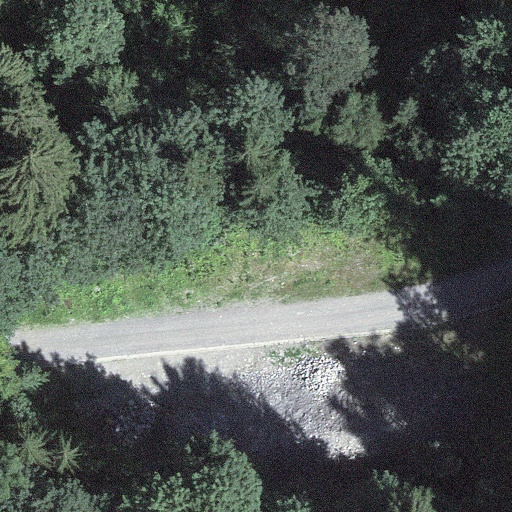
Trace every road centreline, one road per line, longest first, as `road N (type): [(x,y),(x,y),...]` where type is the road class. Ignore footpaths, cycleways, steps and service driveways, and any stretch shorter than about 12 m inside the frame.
road 1 (track): [(0,50),(170,136),(449,197),(502,222),(505,293)]
road 2 (track): [(0,353),(505,293)]
